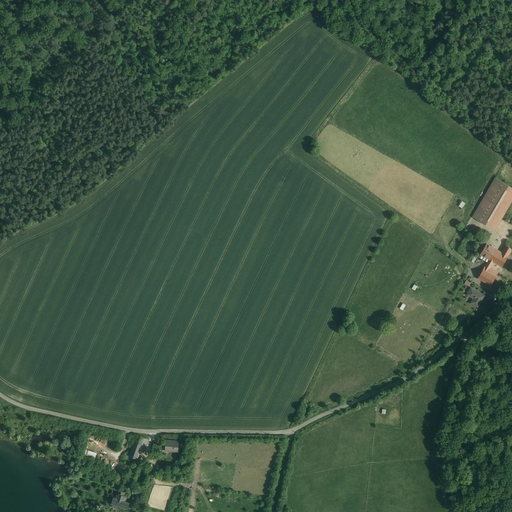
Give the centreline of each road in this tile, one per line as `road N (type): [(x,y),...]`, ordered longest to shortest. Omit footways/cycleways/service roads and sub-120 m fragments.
road 1 (unclassified): [(466,333),(413,373),(287,431),(142,430),(0,392)]
road 2 (track): [(466,333),(440,442),(457,511)]
